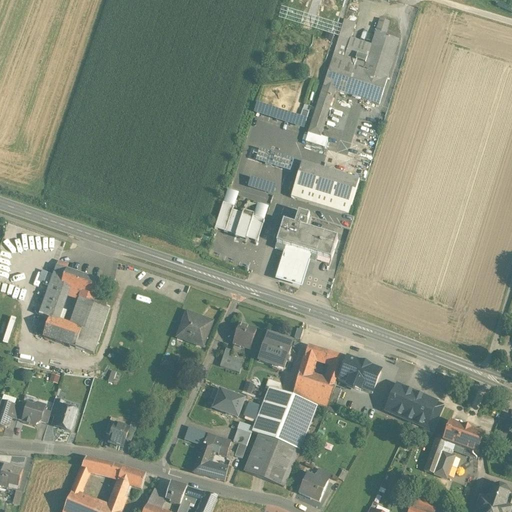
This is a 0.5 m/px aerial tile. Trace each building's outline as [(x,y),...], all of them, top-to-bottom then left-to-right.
[(331,104),(335,92),(379,106),(388,79),(387,79),(399,42),(385,37),(389,24),(380,21),(372,46),(349,39),(355,22),(344,19),(339,36),(340,36),(320,100),(314,98),(303,134),(308,135),(319,138),(330,104),(331,104)] [(319,138),(308,135),(305,144),(324,150),(326,141),(319,138)] [(259,151),(256,162),(265,165),(268,154),(259,151)] [(275,155),(269,153),(268,154),(265,165),(271,167),(275,156),(275,155)] [(293,162),(275,156),(271,167),(290,172),(293,162)] [(360,182),(302,164),(291,199),(313,206),(349,217),(360,182)] [(223,205),(215,231),(220,232),(225,234),(232,212),(232,213),(234,208),(228,206),(223,205)] [(313,206),(310,218),(350,231),(353,219),(349,217),(313,206)] [(232,212),(225,234),(236,237),(243,216),(232,213),(232,212)] [(310,218),(298,214),(294,227),(284,223),(277,246),(285,248),(311,257),(330,263),(338,241),(306,230),(310,218)] [(243,216),(236,237),(246,241),(253,219),(252,219),(251,222),(243,219),(244,216),(243,216)] [(264,223),(253,219),(246,241),(247,241),(257,244),(264,223)] [(311,257),(285,248),(283,253),(279,267),(276,278),(303,286),(306,275),(311,257)] [(57,269),(39,318),(49,321),(50,320),(56,322),(61,310),(69,288),(62,286),(67,272),(57,269)] [(67,272),(62,286),(69,288),(73,274),(67,272)] [(100,283),(73,274),(69,288),(82,292),(79,300),(80,300),(92,305),(100,283)] [(92,305),(80,300),(70,327),(82,331),(75,350),(93,356),(109,311),(92,305)] [(61,310),(56,322),(63,325),(67,312),(61,310)] [(199,319),(186,314),(180,331),(186,333),(182,342),(203,350),(212,326),(198,321),(199,319)] [(56,322),(50,320),(49,321),(43,340),(75,351),(75,350),(82,331),(70,327),(63,325),(56,322)] [(294,340),(300,342),(304,330),(298,328),(294,340)] [(257,332),(248,329),(247,332),(239,329),(233,346),(242,349),(243,347),(251,349),(257,332)] [(292,345),(267,336),(258,363),(283,372),(291,349),(292,345)] [(335,357),(308,348),(304,359),(314,362),(332,368),(335,357)] [(231,353),(225,351),(219,368),(239,375),(243,363),(230,359),(231,353)] [(346,361),(335,357),(332,368),(342,371),(346,361)] [(176,364),(163,359),(160,367),(173,372),(176,364)] [(314,362),(304,359),(300,374),(310,377),(314,362)] [(342,371),(338,383),(373,397),(381,374),(346,361),(342,371)] [(342,371),(332,368),(328,383),(336,385),(338,383),(342,371)] [(310,377),(300,374),(295,390),(321,399),(330,402),(334,390),(336,385),(328,383),(310,377)] [(243,392),(251,395),(254,387),(246,384),(243,392)] [(436,405),(397,388),(386,413),(425,430),(431,433),(442,408),(436,405)] [(321,399),(295,390),(292,400),(317,408),(318,409),(321,399)] [(330,402),(329,405),(336,408),(341,393),(334,390),(330,402)] [(292,400),(268,391),(261,409),(255,423),(251,434),(259,437),(259,436),(298,451),(300,452),(317,408),(292,400)] [(215,411),(237,419),(243,403),(214,392),(211,401),(217,404),(215,411)] [(330,402),(321,399),(318,409),(326,411),(329,405),(330,402)] [(51,415),(50,418),(56,420),(59,409),(62,409),(64,405),(55,402),(51,415)] [(0,409),(0,410),(0,428),(5,430),(6,428),(10,426),(11,420),(14,409),(2,405),(0,409)] [(14,409),(11,420),(17,422),(22,407),(15,405),(14,409)] [(244,419),(255,423),(261,409),(250,405),(244,419)] [(339,409),(329,405),(326,411),(336,416),(339,409)] [(38,407),(33,409),(28,408),(23,425),(35,429),(36,427),(41,424),(44,413),(45,409),(38,407)] [(62,409),(59,409),(56,420),(53,428),(71,434),(77,414),(62,409)] [(51,415),(44,413),(41,424),(47,426),(50,418),(51,415)] [(109,424),(105,435),(111,437),(115,426),(109,424)] [(471,432),(464,429),(463,430),(449,424),(443,440),(442,443),(443,444),(463,451),(478,456),(485,437),(470,432),(471,432)] [(129,431),(115,426),(111,437),(109,444),(123,449),(129,431)] [(202,447),(206,435),(189,430),(185,442),(202,447)] [(237,431),(233,444),(238,446),(246,448),(250,436),(237,431)] [(228,470),(208,463),(211,453),(214,454),(215,449),(213,448),(216,438),(208,436),(194,475),(224,483),(228,470)] [(259,437),(244,473),(284,488),(298,451),(259,436),(259,437)] [(231,443),(216,438),(213,448),(215,449),(214,454),(226,458),(228,452),(231,443)] [(463,451),(442,443),(443,440),(437,438),(424,473),(434,477),(446,481),(455,458),(442,453),(443,451),(448,453),(452,452),(462,455),(463,451)] [(233,444),(231,443),(228,452),(233,454),(231,460),(241,463),(242,460),(234,458),(238,446),(233,444)] [(246,448),(238,446),(234,458),(242,460),(246,448)] [(86,460),(73,489),(81,492),(90,475),(92,472),(95,473),(119,479),(123,469),(86,460)] [(23,471),(5,467),(0,486),(9,489),(10,487),(19,489),(23,471)] [(146,477),(123,469),(119,479),(118,483),(128,486),(141,490),(146,477)] [(343,471),(338,480),(343,483),(348,473),(343,471)] [(329,477),(317,472),(314,480),(326,485),(329,477)] [(326,485),(314,480),(313,483),(305,480),(298,494),(310,499),(311,498),(319,502),(326,485)] [(128,486),(118,483),(115,489),(113,496),(122,500),(125,493),(128,486)] [(170,485),(168,494),(184,498),(187,490),(170,485)] [(498,487),(493,489),(491,488),(491,489),(487,500),(480,498),(479,500),(478,499),(478,500),(479,501),(475,511),(511,511),(511,510),(511,496),(510,496),(510,495),(508,495),(505,489),(506,488),(506,487),(505,489),(499,487),(499,485),(498,485),(498,487)] [(113,496),(110,505),(107,504),(105,510),(82,501),(85,494),(81,492),(73,489),(63,511),(122,511),(127,502),(122,500),(113,496)] [(168,494),(155,490),(149,500),(152,501),(164,505),(165,502),(168,494)] [(199,493),(187,490),(184,498),(196,501),(199,493)] [(15,502),(21,503),(23,493),(17,492),(15,502)] [(210,511),(217,498),(199,493),(196,501),(201,503),(203,503),(201,508),(202,508),(199,511),(210,511)] [(180,508),(184,498),(168,494),(165,502),(170,503),(170,506),(180,508)] [(180,508),(178,511),(187,511),(189,507),(193,509),(196,501),(184,498),(180,508)] [(435,511),(437,506),(414,498),(408,511),(435,511)] [(152,501),(149,500),(144,511),(158,511),(159,511),(149,507),(152,501)] [(164,505),(152,501),(149,507),(159,511),(161,511),(162,510),(164,505)]
